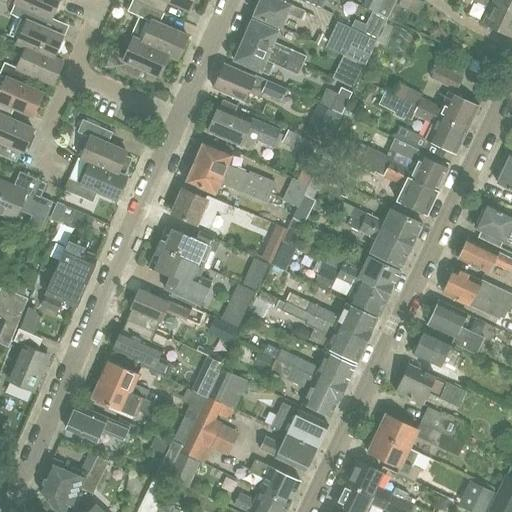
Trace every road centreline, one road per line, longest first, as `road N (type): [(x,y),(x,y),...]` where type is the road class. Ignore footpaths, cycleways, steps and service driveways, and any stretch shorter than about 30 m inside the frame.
road 1 (residential): [(307,511),(511,81)]
road 2 (residential): [(182,126),(39,467),(0,492)]
road 3 (residential): [(235,0),(182,126)]
road 4 (residential): [(182,126),(72,78)]
